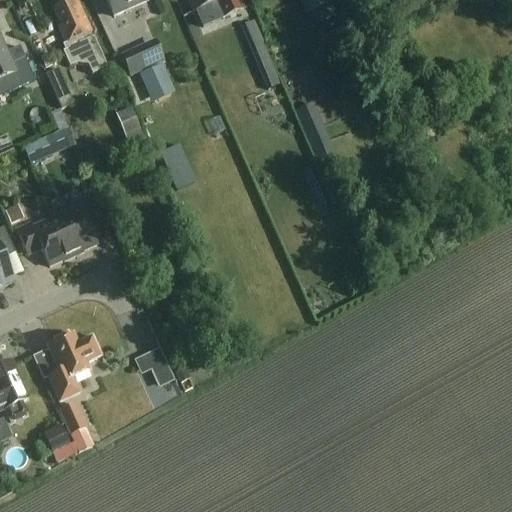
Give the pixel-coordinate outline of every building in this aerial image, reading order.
[(133,8),(129,0),(104,0),(113,18),(133,8)] [(129,0),(133,8),(151,0),(129,0)] [(187,0),(193,13),(213,4),(220,21),(241,13),(235,0),(187,0)] [(336,16),(328,0),(302,0),(313,25),(336,16)] [(90,34),(76,1),(52,12),(60,28),(57,30),(65,46),(63,47),(65,53),(62,54),(69,68),(85,61),(91,75),(105,69),(92,41),(91,41),(90,39),(89,39),(88,35),(90,34)] [(6,54),(0,41),(0,81),(7,78),(14,92),(34,82),(19,48),(6,54)] [(164,62),(155,42),(120,57),(130,78),(164,62)] [(73,106),(58,71),(46,76),(61,111),(73,106)] [(339,165),(314,105),(295,113),(320,173),(339,165)] [(144,141),(133,113),(118,119),(128,147),(144,141)] [(185,134),(190,120),(177,116),(172,129),(185,134)] [(67,130),(23,149),(31,166),(75,147),(67,130)] [(78,209),(55,220),(73,260),(82,255),(81,254),(96,248),(88,230),(101,224),(90,199),(76,205),(78,209)] [(18,208),(5,213),(11,226),(24,221),(18,208)] [(73,260),(55,220),(31,231),(29,226),(15,233),(27,258),(41,252),(49,269),(63,263),(64,264),(73,260)] [(0,293),(2,292),(1,290),(13,284),(3,261),(15,255),(3,230),(0,231),(0,293)] [(33,257),(18,265),(24,276),(39,267),(33,257)] [(123,321),(113,325),(124,350),(135,345),(123,321)] [(21,335),(27,355),(39,351),(33,331),(21,335)] [(76,344),(73,336),(46,348),(59,375),(48,380),(59,405),(79,396),(72,380),(89,373),(85,365),(101,358),(92,337),(76,344)] [(18,339),(3,346),(12,364),(26,357),(18,339)] [(132,374),(139,390),(147,387),(159,415),(177,407),(157,363),(132,374)] [(27,401),(10,365),(0,369),(0,413),(2,412),(6,421),(13,423),(24,419),(26,414),(22,403),(27,401)] [(86,430),(77,406),(59,413),(69,437),(86,430)] [(66,447),(59,430),(41,437),(49,455),(66,447)]
